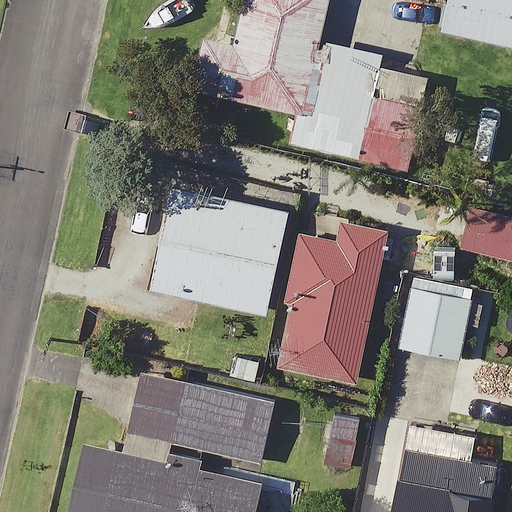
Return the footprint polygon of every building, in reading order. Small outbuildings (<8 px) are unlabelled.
[(319,0),(235,0),(227,39),(195,32),(183,83),(295,109),(288,138),(401,164),(421,74),(370,62),(373,51),(311,37),(319,0)] [(511,23),(511,0),(440,0),(434,27),(508,44),(511,23)] [(283,194),(166,169),(142,283),(258,308),(283,194)] [(511,214),(465,203),(455,243),(511,257),(511,214)] [(379,228),(326,218),(323,233),(296,228),(270,362),(350,377),(379,228)] [(464,292),(404,281),(393,343),(453,354),(464,292)] [(268,396),(139,365),(124,426),(254,457),(268,396)] [(353,409),(322,405),(313,463),(344,467),(353,409)] [(246,511),(253,481),(199,469),(201,460),(170,454),(168,462),(73,441),(56,511),(246,511)] [(482,511),(490,462),(396,447),(385,511),(482,511)]
